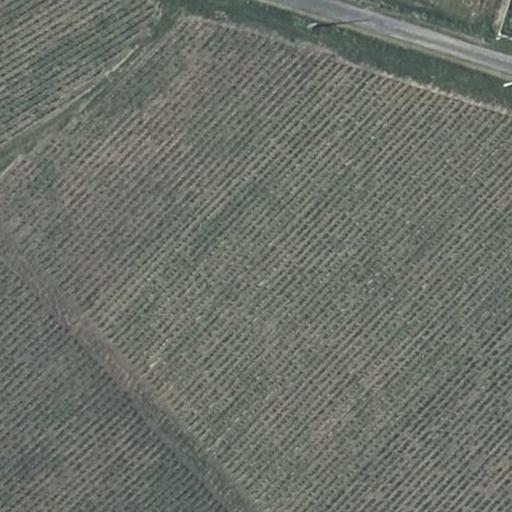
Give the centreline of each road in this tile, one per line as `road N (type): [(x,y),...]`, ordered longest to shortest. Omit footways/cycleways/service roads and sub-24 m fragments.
road 1 (track): [(242,511),(0,243)]
road 2 (unclassified): [(292,0),(511,66)]
road 3 (track): [(163,0),(138,45),(83,97),(0,154)]
